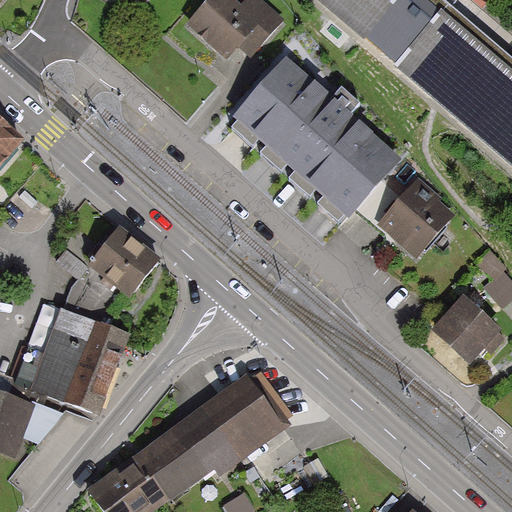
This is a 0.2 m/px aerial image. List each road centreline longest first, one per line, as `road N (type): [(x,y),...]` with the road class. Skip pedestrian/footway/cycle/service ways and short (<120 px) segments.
road 1 (secondary): [(479,511),(231,292)]
road 2 (secondary): [(231,292),(5,94)]
road 3 (tertiary): [(231,292),(50,511)]
